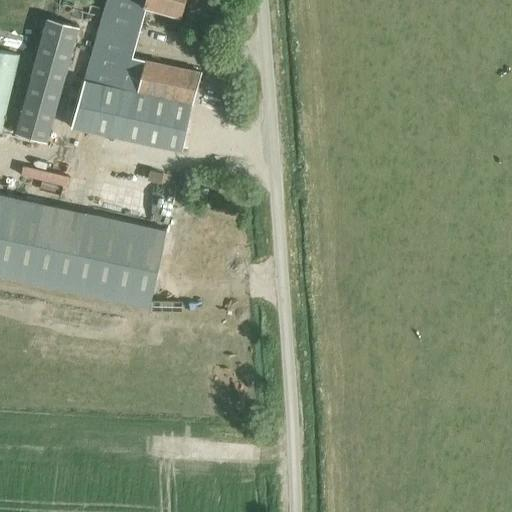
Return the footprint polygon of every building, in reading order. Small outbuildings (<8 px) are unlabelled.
[(74,0),(72,10),(97,16),(99,7),(91,5),(92,0),(74,0)] [(146,6),(180,16),(184,0),(106,0),(91,52),(74,125),(181,150),(202,71),(180,65),(178,70),(131,56),(146,6)] [(49,16),(16,132),(46,141),(79,24),(49,16)] [(0,51),(0,132),(2,133),(19,56),(0,51)] [(0,192),(0,274),(149,307),(166,229),(0,192)]
